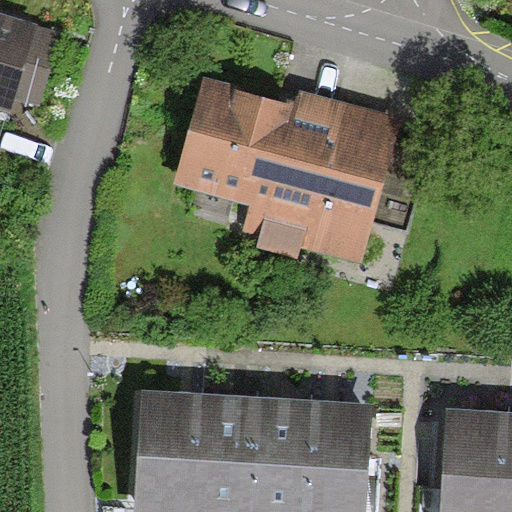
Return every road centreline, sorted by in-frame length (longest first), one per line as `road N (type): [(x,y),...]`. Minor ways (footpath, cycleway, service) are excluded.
road 1 (residential): [(123,0),(51,280),(62,511)]
road 2 (residential): [(402,33),(270,0)]
road 3 (residential): [(511,87),(402,33)]
